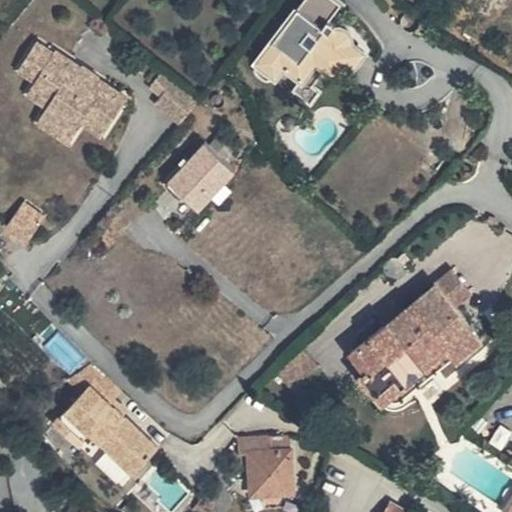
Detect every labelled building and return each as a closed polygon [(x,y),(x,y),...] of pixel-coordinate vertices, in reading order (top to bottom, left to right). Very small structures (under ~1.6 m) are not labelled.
[(341,0),(302,0),(261,62),(280,75),(288,63),(307,76),(320,56),(330,63),(332,65),(342,50),(358,60),(368,45),(355,37),(355,34),(355,32),(354,28),(351,25),(349,24),(348,23),(345,22),(342,22),(339,22),(336,24),(338,20),(331,16),(341,0)] [(56,50),(40,39),(25,63),(42,73),(39,77),(31,90),(51,103),(48,108),(80,129),(86,118),(107,131),(131,93),(99,73),(97,77),(85,70),(88,65),(58,47),(56,50)] [(320,56),(307,76),(317,83),(330,63),(320,56)] [(42,73),(25,63),(22,67),(39,77),(42,73)] [(99,73),(88,65),(85,70),(97,77),(99,73)] [(164,70),(152,84),(163,93),(157,100),(182,121),(199,101),(164,70)] [(317,83),(307,76),(300,87),(317,99),(325,88),(317,83)] [(80,129),(48,108),(42,118),(74,138),(80,129)] [(212,139),(174,177),(203,206),(241,168),(212,139)] [(29,198),(10,222),(29,237),(48,212),(29,198)] [(482,278),(465,257),(446,272),(463,294),(482,278)] [(463,294),(446,272),(408,302),(393,314),(358,341),(376,365),(391,354),(411,379),(459,341),(468,352),(492,332),(463,294)] [(408,302),(401,293),(386,305),(393,314),(408,302)] [(284,356),(285,359),(307,339),(284,356)] [(307,339),(285,359),(301,381),(326,364),(307,339)] [(468,352),(459,341),(411,379),(391,354),(376,365),(371,370),(401,406),(468,352)] [(123,385),(96,358),(72,370),(86,384),(58,412),(81,436),(93,424),(105,436),(114,428),(144,459),(159,443),(112,396),(123,385)] [(114,428),(105,436),(135,467),(144,459),(114,428)] [(259,450),(286,448),(285,436),(249,440),(251,458),(260,457),(259,450)] [(286,449),(286,448),(259,450),(260,457),(263,489),(304,486),(301,447),(286,449)] [(88,504),(80,499),(70,511),(82,511),(85,508),(88,504)] [(405,511),(390,503),(386,510),(389,511),(405,511)]
